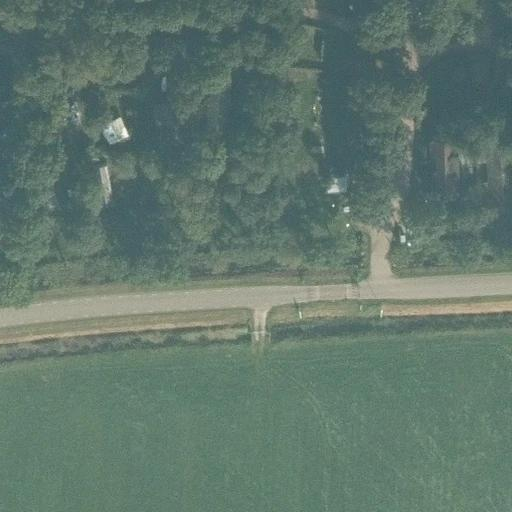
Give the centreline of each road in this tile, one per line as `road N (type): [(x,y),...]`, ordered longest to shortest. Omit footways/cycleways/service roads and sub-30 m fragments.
road 1 (unknown): [(511,49),(421,64),(380,30),(190,6),(128,8),(36,30),(23,37),(2,224)]
road 2 (tertiary): [(0,316),(511,283)]
